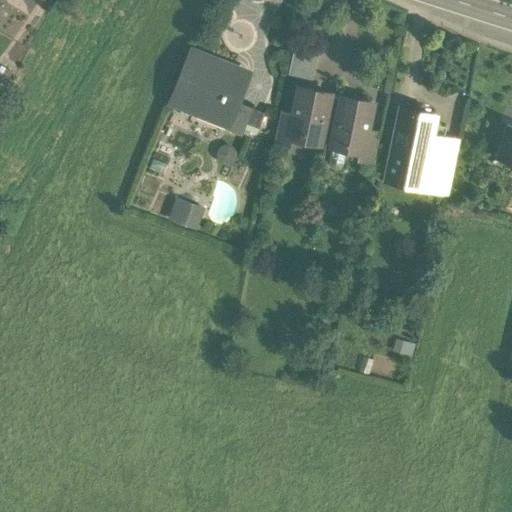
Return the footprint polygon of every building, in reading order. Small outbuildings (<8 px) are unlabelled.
[(316,76),(320,47),(299,44),(295,73),(316,76)] [(247,74),(193,52),(173,102),(226,123),(228,124),(236,102),(247,74)] [(298,76),(297,85),(316,86),(316,77),(298,76)] [(313,90),(301,87),(299,89),(293,114),(288,138),(291,138),(305,141),(307,135),(320,138),(324,120),(330,93),(328,93),(322,97),(314,95),(315,92),(313,90)] [(330,93),(324,120),(330,121),(335,99),(333,98),(330,93)] [(337,100),(335,99),(330,121),(336,122),(341,96),(337,100)] [(348,102),(344,96),(342,96),(341,96),(336,122),(331,147),(345,150),(348,150),(349,144),(361,147),(363,147),(367,130),(372,105),(370,102),(359,99),(356,101),(355,104),(348,102)] [(253,108),(236,102),(228,124),(226,123),(224,129),(242,136),(253,108)] [(434,115),(401,108),(389,163),(402,165),(401,171),(399,170),(398,175),(400,175),(399,182),(414,185),(414,183),(430,186),(430,188),(432,189),(434,180),(443,139),(441,138),(440,140),(429,137),(434,115)] [(280,112),(274,141),(289,145),(291,138),(288,138),(293,114),(280,112)] [(511,126),(506,124),(496,158),(511,162),(511,126)] [(379,133),(367,130),(363,147),(361,147),(358,159),(373,162),(379,133)] [(459,142),(443,139),(434,180),(451,183),(459,142)] [(345,150),(331,147),(328,160),(329,166),(334,170),(340,169),(343,163),(345,150)] [(168,221),(197,228),(203,205),(173,197),(168,221)]
